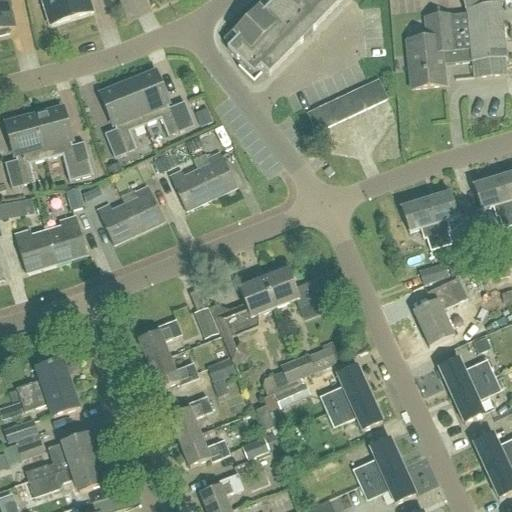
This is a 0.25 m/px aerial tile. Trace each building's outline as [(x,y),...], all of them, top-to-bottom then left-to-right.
[(0,0),(0,38),(7,36),(6,31),(9,30),(2,0),(3,0),(0,0)] [(38,0),(47,28),(91,14),(86,0),(38,0)] [(273,0),(260,14),(256,10),(230,36),(234,40),(223,51),(239,66),(234,70),(250,86),(261,74),(265,78),(342,0),(273,0)] [(511,0),(461,0),(465,17),(456,18),(460,66),(472,65),(474,82),(505,79),(498,4),(511,1),(511,0)] [(443,68),(460,66),(456,18),(425,21),(427,42),(406,44),(411,92),(445,89),(443,68)] [(153,75),(127,86),(142,124),(156,118),(165,140),(191,130),(182,105),(167,111),(153,75)] [(366,88),(376,108),(387,103),(377,83),(366,88)] [(125,131),(142,124),(127,86),(99,97),(114,135),(103,139),(112,161),(134,153),(125,131)] [(376,108),(366,88),(357,93),(366,112),(376,108)] [(357,93),(347,98),(356,117),(366,112),(357,93)] [(346,122),(356,117),(347,98),(337,102),(346,122)] [(346,122),(337,102),(327,107),(336,126),(346,122)] [(336,126),(327,107),(317,111),(326,131),(336,126)] [(326,131),(317,111),(306,116),(315,136),(326,131)] [(60,112),(33,119),(45,163),(60,159),(67,185),(91,179),(82,146),(70,149),(60,112)] [(28,167),(45,163),(33,119),(4,126),(14,164),(3,167),(10,192),(33,186),(28,167)] [(197,175),(211,204),(236,192),(220,157),(208,163),(211,169),(197,175)] [(164,160),(153,166),(158,177),(170,171),(164,160)] [(211,204),(197,175),(185,181),(182,175),(169,181),(186,216),(211,204)] [(511,177),(498,182),(511,229),(511,177)] [(502,233),(511,230),(511,229),(498,182),(473,190),(480,215),(492,211),(495,221),(498,220),(502,233)] [(139,203),(125,209),(139,238),(164,226),(148,191),(136,197),(139,203)] [(83,211),(78,192),(65,195),(70,214),(83,211)] [(425,204),(440,252),(450,249),(446,236),(449,235),(446,225),(457,222),(450,197),(425,204)] [(31,201),(0,209),(0,215),(3,226),(36,217),(31,201)] [(420,233),(423,243),(425,242),(429,255),(440,252),(425,204),(401,212),(408,237),(420,233)] [(114,250),(139,238),(125,209),(112,215),(110,209),(97,215),(114,250)] [(62,232),(47,236),(57,268),(87,259),(75,221),(60,225),(62,232)] [(27,277),(57,268),(47,236),(32,241),(30,234),(15,239),(27,277)] [(449,280),(445,266),(419,274),(424,288),(449,280)] [(264,283),(275,313),(296,304),(305,328),(333,317),(319,283),(295,293),(287,274),(264,283)] [(275,313),(264,283),(239,293),(247,312),(230,318),(228,315),(210,309),(233,364),(245,359),(237,339),(258,331),(254,321),(275,313)] [(466,304),(457,283),(427,296),(432,307),(413,316),(429,351),(471,332),(466,322),(462,324),(455,309),(466,304)] [(193,307),(202,303),(200,296),(191,299),(193,307)] [(408,297),(386,309),(393,324),(416,312),(408,297)] [(202,303),(193,307),(196,314),(205,310),(202,303)] [(217,337),(207,312),(195,317),(205,342),(217,337)] [(149,368),(169,360),(163,347),(182,339),(176,324),(158,331),(159,335),(138,343),(149,368)] [(299,339),(285,343),(290,356),(303,352),(299,339)] [(485,341),(472,347),(478,360),(491,354),(485,341)] [(329,350),(294,364),(300,382),(337,367),(329,350)] [(169,360),(149,368),(159,394),(179,386),(181,390),(199,382),(193,368),(175,375),(169,360)] [(451,399),(494,380),(488,367),(477,372),(476,369),(465,375),(459,362),(438,371),(451,399)] [(17,392),(21,405),(71,388),(63,364),(37,372),(41,384),(17,392)] [(266,396),(300,382),(294,364),(280,369),(282,375),(265,382),(263,389),(266,396)] [(320,403),(326,418),(369,398),(356,369),(336,378),(342,391),(330,396),(331,398),(320,403)] [(500,393),(494,380),(451,399),(464,428),(484,419),(479,406),(490,400),(489,398),(500,393)] [(303,387),(274,399),(280,411),(308,399),(303,387)] [(71,388),(21,405),(25,417),(50,409),(54,421),(79,412),(71,388)] [(382,426),(369,398),(326,418),(332,430),(343,425),(344,427),(356,422),(362,435),(382,426)] [(169,420),(179,446),(200,437),(195,423),(213,416),(207,401),(188,408),(190,412),(169,420)] [(18,407),(11,409),(15,420),(22,418),(18,407)] [(274,430),(265,410),(256,415),(265,435),(274,430)] [(38,439),(33,425),(4,435),(9,449),(38,439)] [(200,437),(179,446),(189,471),(210,463),(212,467),(230,459),(224,445),(206,452),(200,437)] [(472,446),(485,475),(511,462),(511,446),(511,447),(510,445),(499,450),(492,437),(472,446)] [(14,491),(96,463),(88,438),(63,447),(48,452),(53,468),(26,477),(29,485),(13,491),(14,491)] [(44,457),(38,440),(16,447),(22,465),(44,457)] [(359,489),(402,470),(389,441),(369,450),(375,463),(363,469),(364,471),(353,476),(359,489)] [(269,453),(264,442),(242,451),(247,463),(269,453)] [(511,462),(485,475),(498,503),(511,496),(511,462)] [(105,487),(96,463),(14,491),(19,507),(60,493),(59,489),(75,484),(79,496),(105,487)] [(415,498),(402,470),(359,489),(365,503),(376,498),(377,500),(389,495),(395,507),(415,498)] [(205,511),(229,511),(225,500),(243,493),(237,478),(219,485),(220,489),(200,497),(205,511)] [(114,499),(102,505),(105,511),(117,511),(120,511),(114,499)]
